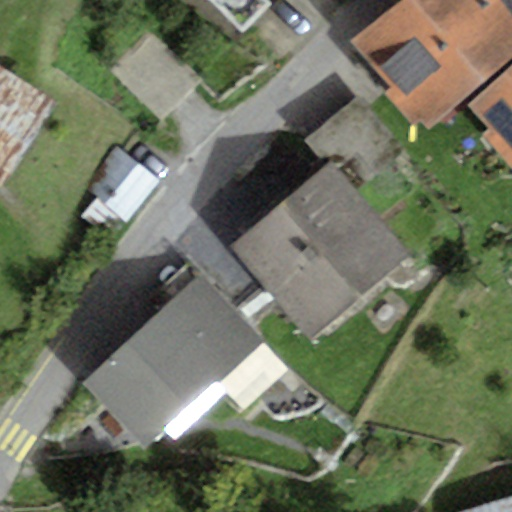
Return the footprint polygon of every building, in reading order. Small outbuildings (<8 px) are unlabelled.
[(210,0),(243,32),(269,6),(267,0),(210,0)] [(511,13),(501,0),(407,0),(353,41),(392,85),(384,91),(412,126),(422,119),(434,134),(468,107),(511,70),(511,13)] [(511,0),(501,0),(511,13),(511,0)] [(114,73),(165,121),(202,82),(151,34),(114,73)] [(511,70),(468,107),(489,130),(483,136),(511,169),(511,70)] [(0,180),(52,110),(0,72),(0,180)] [(358,93),(303,140),(324,166),(330,162),(355,192),(406,149),(358,93)] [(113,240),(156,181),(115,151),(86,191),(95,198),(81,217),(113,240)] [(309,340),(409,256),(355,192),(330,162),(324,166),(230,246),(309,340)] [(200,275),(87,383),(146,444),(214,378),(221,381),(263,340),(200,275)] [(511,511),(511,499),(470,511),(511,511)]
